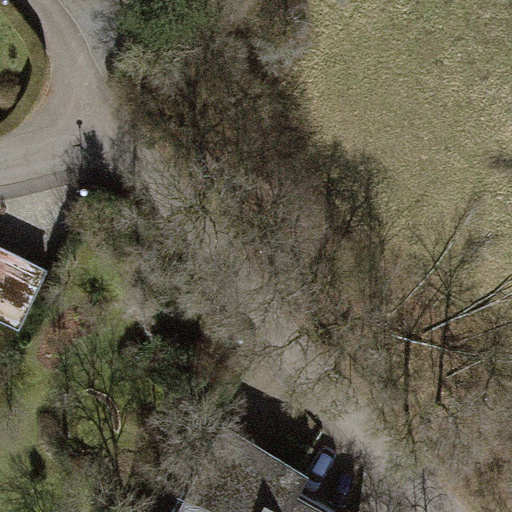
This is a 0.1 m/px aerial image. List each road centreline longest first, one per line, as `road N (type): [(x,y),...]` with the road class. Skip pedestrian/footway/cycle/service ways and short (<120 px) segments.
road 1 (residential): [(460,511),(68,122)]
road 2 (residential): [(68,122),(80,57),(56,0)]
